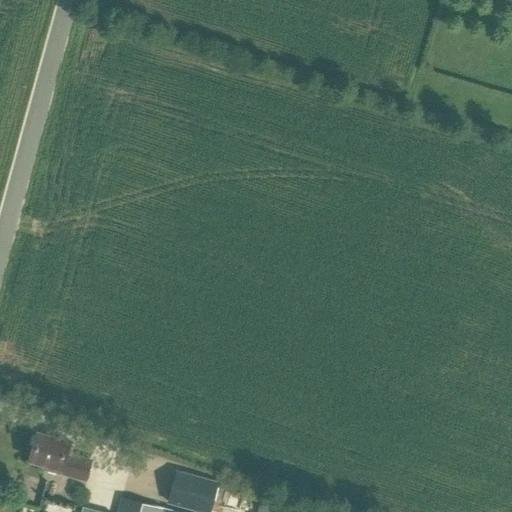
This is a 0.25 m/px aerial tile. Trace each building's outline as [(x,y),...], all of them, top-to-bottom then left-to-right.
[(37,434),(29,461),(45,465),(44,469),(85,481),(91,462),(66,455),(70,444),(37,434)] [(176,470),(168,501),(208,511),(216,481),(176,470)] [(22,511),(26,511),(29,494),(15,492),(13,511),(22,511)] [(259,496),(254,511),(309,511),(310,509),(259,496)] [(177,511),(121,497),(117,511),(177,511)]
